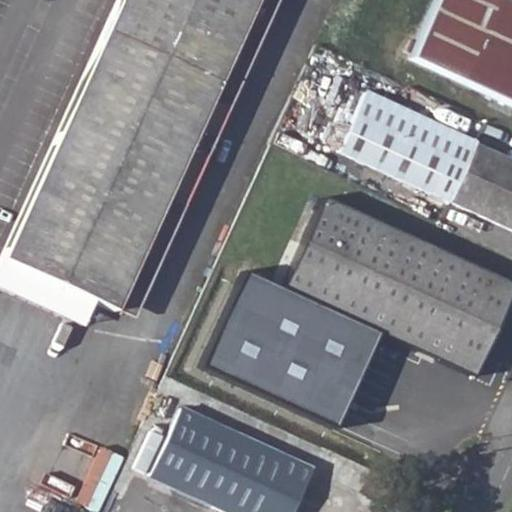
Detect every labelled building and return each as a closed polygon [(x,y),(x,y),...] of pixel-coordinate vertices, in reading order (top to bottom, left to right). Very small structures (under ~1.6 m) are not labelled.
[(0,259),(113,311),(113,310),(253,0),(115,0),(0,255),(0,259)] [(511,0),(433,0),(407,58),(511,105),(511,0)] [(361,92),(335,151),(448,201),(511,229),(511,162),(473,145),(475,142),(361,92)] [(321,198),(280,288),(470,376),(511,284),(321,198)] [(177,409),(145,477),(222,511),(290,511),(310,469),(177,409)] [(42,486),(34,509),(43,511),(87,511),(110,447),(52,426),(32,482),(42,486)]
